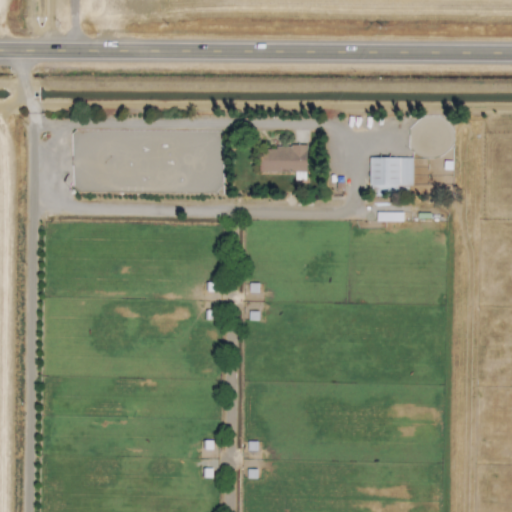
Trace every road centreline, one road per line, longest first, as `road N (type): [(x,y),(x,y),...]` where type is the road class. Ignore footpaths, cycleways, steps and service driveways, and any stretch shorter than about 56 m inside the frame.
road 1 (secondary): [(0,45),(511,49)]
road 2 (residential): [(29,46),(26,511)]
